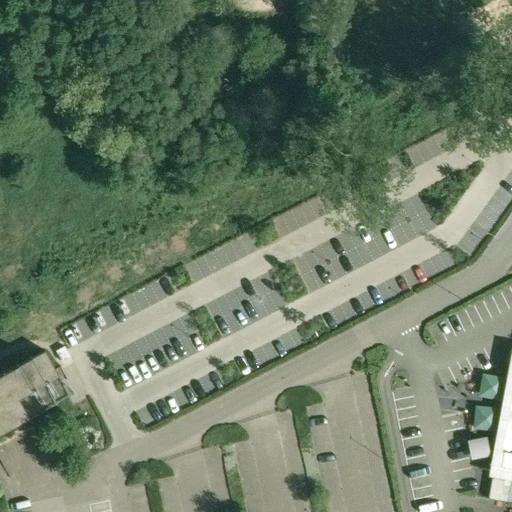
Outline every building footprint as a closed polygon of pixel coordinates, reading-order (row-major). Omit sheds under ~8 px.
[(330,61),(339,59),(336,38),(326,40),(330,61)] [(384,334),(367,344),(373,356),(391,346),(384,334)] [(0,511),(0,433),(26,419),(70,395),(55,369),(45,350),(0,374),(0,511)] [(511,385),(496,470),(511,473),(511,385)] [(489,499),(511,503),(511,480),(493,477),(489,499)]
